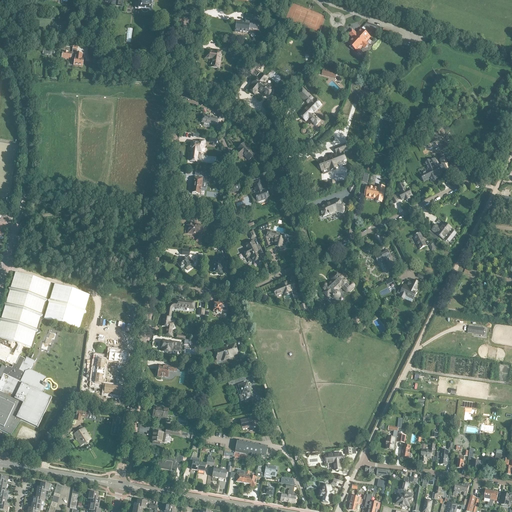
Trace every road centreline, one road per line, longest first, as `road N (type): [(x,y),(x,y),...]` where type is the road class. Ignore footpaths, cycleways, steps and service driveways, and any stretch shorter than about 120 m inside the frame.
road 1 (track): [(369,442),(511,154)]
road 2 (residential): [(312,259),(271,139),(218,92),(179,80)]
road 3 (unclassified): [(151,285),(179,80)]
road 4 (residential): [(312,259),(464,184),(484,185)]
road 5 (residential): [(126,456),(151,285)]
road 6 (residential): [(151,285),(235,294),(312,259)]
road 7 (residential): [(511,483),(360,462)]
road 8 (secondary): [(277,511),(144,488)]
road 9 (track): [(235,294),(273,408)]
